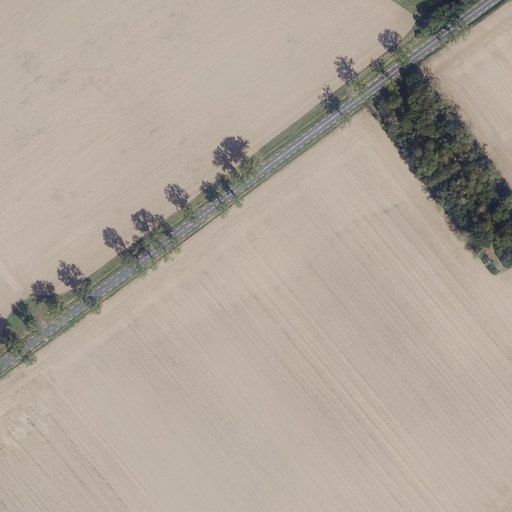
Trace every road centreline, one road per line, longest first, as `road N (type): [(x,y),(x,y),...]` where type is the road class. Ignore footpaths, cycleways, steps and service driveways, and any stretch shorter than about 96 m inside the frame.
road 1 (secondary): [(0,367),(492,0)]
road 2 (track): [(511,323),(362,97)]
